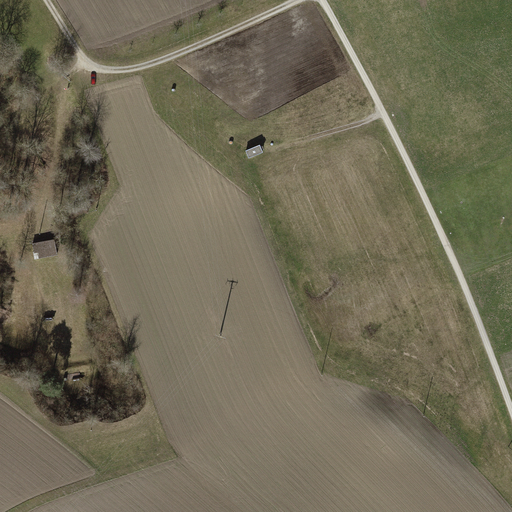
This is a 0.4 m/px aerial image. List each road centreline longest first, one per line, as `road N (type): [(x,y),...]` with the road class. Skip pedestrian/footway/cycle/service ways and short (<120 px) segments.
road 1 (track): [(511,411),(425,198),(323,0)]
road 2 (track): [(296,0),(124,70),(86,64),(48,0)]
road 3 (unknown): [(370,0),(417,63),(484,96),(511,124)]
